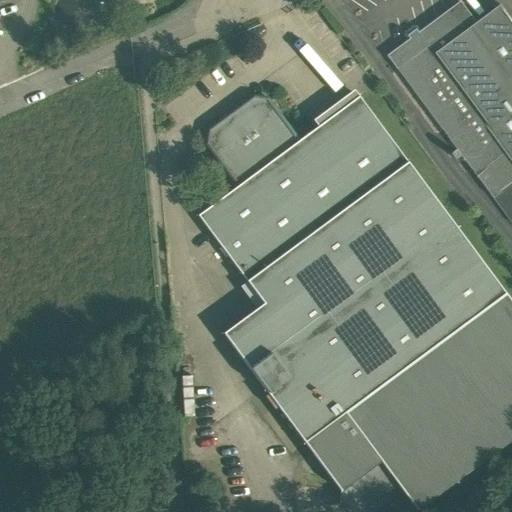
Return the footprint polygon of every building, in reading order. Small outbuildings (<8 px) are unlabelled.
[(182,0),(157,0),(155,2),(163,14),(184,1),(182,0)] [(459,3),(385,57),(396,72),(427,48),(433,56),(474,25),(459,3)] [(474,25),(433,56),(427,48),(396,72),(476,179),(507,156),(511,162),(511,24),(499,7),(474,25)] [(236,116),(229,121),(228,124),(224,127),(220,121),(207,131),(204,145),(236,188),(298,142),(266,100),(252,98),(239,108),(243,113),(239,116),(236,116)] [(236,188),(197,217),(246,283),(406,164),(357,99),(298,142),(236,188)] [(458,159),(454,153),(450,156),(455,162),(458,159)] [(511,162),(507,156),(476,179),(491,199),(511,183),(511,162)] [(406,164),(246,283),(262,306),(222,336),(303,445),(504,297),(406,164)] [(511,183),(491,199),(511,226),(511,225),(511,183)] [(511,308),(504,297),(303,445),(339,494),(379,464),(414,511),(416,511),(511,441),(511,308)]
